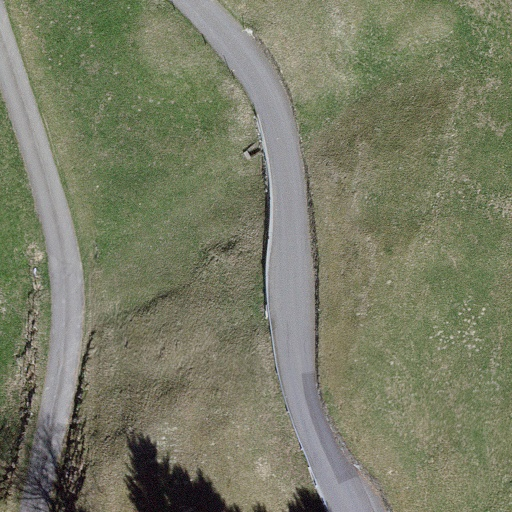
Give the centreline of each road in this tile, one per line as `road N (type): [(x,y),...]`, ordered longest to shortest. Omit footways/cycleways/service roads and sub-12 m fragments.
road 1 (unclassified): [(346,511),(320,455),(293,349),(281,118),(230,45),(184,0)]
road 2 (track): [(0,103),(71,288),(31,511)]
